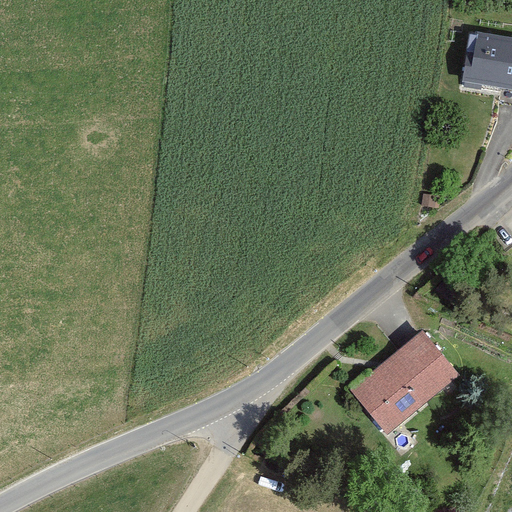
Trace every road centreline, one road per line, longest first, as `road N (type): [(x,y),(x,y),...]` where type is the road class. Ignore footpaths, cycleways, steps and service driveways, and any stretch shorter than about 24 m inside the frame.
road 1 (tertiary): [(266,384),(511,177)]
road 2 (tertiary): [(0,502),(266,384)]
road 3 (unclassified): [(266,384),(189,511)]
